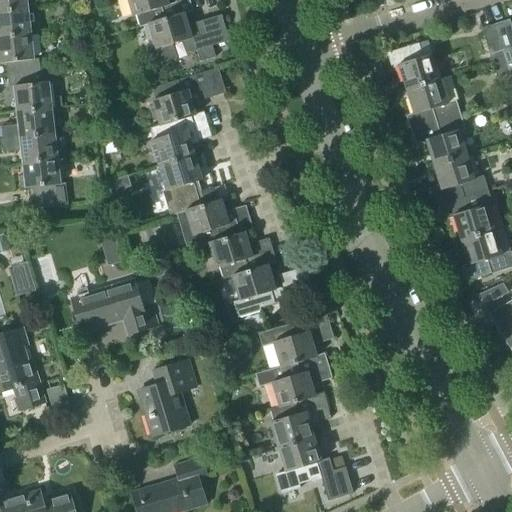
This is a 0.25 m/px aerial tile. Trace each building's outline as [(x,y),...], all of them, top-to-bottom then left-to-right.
[(0,0),(0,13),(27,10),(25,0),(0,0)] [(126,0),(132,19),(137,18),(140,28),(149,25),(185,14),(185,16),(192,14),(193,14),(188,0),(174,0),(176,4),(168,7),(166,0),(126,0)] [(27,10),(0,13),(0,37),(30,34),(27,10)] [(156,50),(150,51),(154,66),(177,59),(173,46),(183,43),(186,55),(197,52),(200,63),(216,59),(212,47),(229,42),(222,17),(210,20),(196,24),(200,37),(192,39),(185,16),(185,14),(149,25),(156,50)] [(511,31),(509,22),(495,27),(503,52),(510,76),(511,75),(511,31)] [(503,52),(495,27),(481,31),(489,56),(503,52)] [(8,76),(40,72),(39,60),(33,61),(30,34),(0,37),(0,64),(0,66),(6,65),(8,76)] [(399,68),(406,92),(439,82),(431,57),(422,60),(418,46),(387,55),(392,70),(399,68)] [(496,81),(510,76),(503,52),(489,56),(496,81)] [(219,69),(151,90),(154,101),(153,102),(160,126),(160,127),(196,116),(188,92),(192,91),(198,89),(202,101),(224,94),(226,93),(219,69)] [(40,72),(8,76),(11,100),(15,99),(17,113),(50,109),(56,109),(62,108),(61,98),(49,99),(48,87),(55,86),(53,70),(40,72)] [(411,132),(460,117),(456,103),(446,106),(439,82),(406,92),(414,116),(406,118),(411,132)] [(50,109),(17,113),(19,126),(2,128),(3,141),(53,135),(50,109)] [(198,142),(211,138),(204,113),(199,114),(199,115),(160,127),(152,130),(155,140),(151,141),(159,167),(194,156),(190,141),(197,139),(198,142)] [(434,167),(467,157),(459,133),(464,131),(460,117),(411,132),(415,147),(426,143),(434,167)] [(53,135),(3,141),(5,153),(22,151),(23,163),(56,159),(53,135)] [(194,156),(159,167),(166,192),(164,192),(171,216),(179,213),(179,214),(187,212),(206,206),(206,205),(199,183),(202,182),(194,156)] [(467,157),(434,167),(441,190),(433,192),(437,208),(487,192),(483,177),(474,180),(467,157)] [(60,186),(56,159),(23,163),(25,177),(19,177),(21,191),(33,189),(36,210),(67,207),(65,186),(60,186)] [(487,192),(437,208),(442,222),(453,219),(460,242),(494,232),(487,209),(492,207),(487,192)] [(187,212),(179,214),(190,251),(200,247),(210,244),(245,234),(253,232),(246,206),(231,211),(224,213),(221,201),(216,202),(209,204),(206,205),(206,206),(187,212)] [(511,257),(503,229),(494,232),(460,242),(468,266),(461,268),(465,283),(511,268),(511,257)] [(210,244),(217,269),(220,268),(224,278),(268,265),(268,267),(276,265),(269,240),(256,244),(260,256),(252,258),(245,234),(210,244)] [(104,240),(107,264),(120,262),(117,238),(104,240)] [(8,269),(16,297),(36,292),(27,263),(8,269)] [(224,278),(224,279),(233,277),(240,301),(233,304),(238,318),(260,312),(259,310),(312,293),(305,269),(280,277),(284,288),(275,290),(268,267),(268,265),(224,278)] [(143,312),(135,282),(72,300),(82,333),(125,321),(129,335),(157,327),(152,309),(143,312)] [(477,297),(485,310),(509,294),(501,282),(477,297)] [(510,350),(511,348),(511,302),(489,317),(503,339),(510,350)] [(42,314),(30,317),(35,333),(47,330),(42,314)] [(255,376),(256,377),(318,358),(317,357),(310,334),(316,332),(320,344),(333,339),(325,314),(258,335),(262,347),(269,345),(276,369),(255,376)] [(0,390),(1,393),(12,389),(18,411),(44,403),(32,361),(31,361),(21,329),(18,330),(0,335),(0,390)] [(201,351),(199,342),(188,345),(190,353),(201,351)] [(270,411),(271,412),(272,411),(301,403),(317,398),(316,397),(309,373),(315,371),(319,383),(333,379),(326,355),(317,357),(318,358),(256,377),(259,388),(268,386),(275,409),(270,411)] [(146,387),(150,399),(142,401),(152,437),(190,426),(180,393),(196,388),(188,361),(153,371),(156,384),(146,387)] [(46,391),(52,408),(69,403),(64,385),(60,387),(58,381),(48,384),(50,390),(46,391)] [(314,411),(318,423),(332,419),(324,395),(316,397),(317,398),(301,403),(272,411),(271,412),(274,422),(270,423),(278,449),(315,438),(307,413),(314,411)] [(315,438),(278,449),(285,472),(278,474),(283,489),(306,482),(302,469),(317,464),(328,501),(354,493),(345,467),(333,471),(329,459),(322,461),(315,438)] [(178,480),(131,494),(136,511),(183,511),(208,505),(200,479),(208,477),(202,459),(174,467),(178,480)] [(0,507),(1,511),(76,511),(71,494),(44,502),(40,490),(0,501),(0,507)] [(229,492),(227,496),(229,500),(232,502),(236,500),(238,497),(237,493),(233,491),(229,492)]
